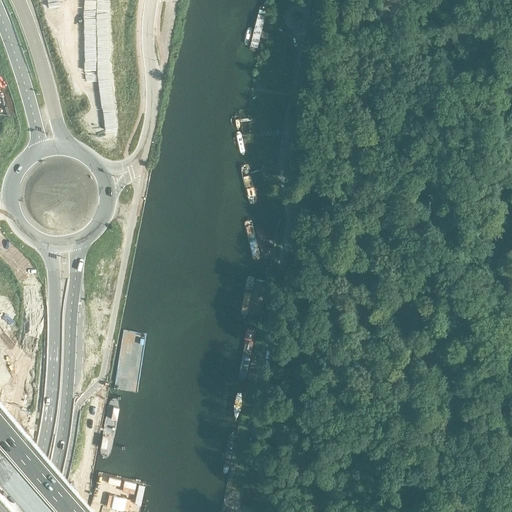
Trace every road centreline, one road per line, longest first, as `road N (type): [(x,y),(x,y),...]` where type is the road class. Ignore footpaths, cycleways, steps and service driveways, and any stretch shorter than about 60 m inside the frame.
road 1 (tertiary): [(511,415),(397,303),(378,267),(356,178),(364,0)]
road 2 (unclassified): [(264,511),(257,408),(286,230),(281,178),(299,47)]
road 3 (primary): [(52,511),(72,404),(77,243)]
road 4 (primary): [(51,245),(49,402),(28,511)]
road 5 (tertiary): [(130,170),(150,121),(151,0)]
road 6 (motorway): [(67,149),(18,0)]
road 7 (motorway): [(0,16),(40,152)]
road 8 (primary): [(64,0),(68,128)]
road 9 (primary): [(40,152),(16,172),(10,203),(23,231),(51,245)]
road 10 (primary): [(89,126),(90,4)]
